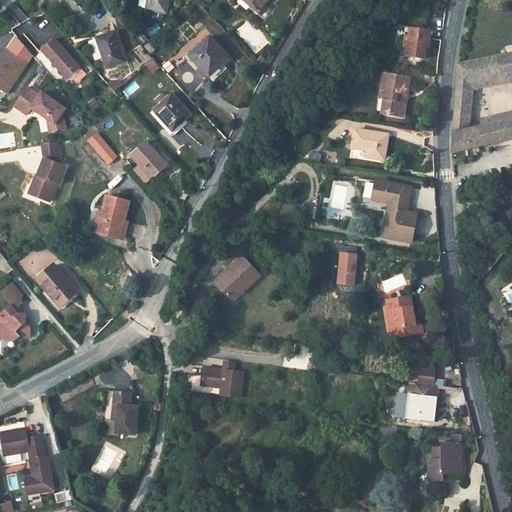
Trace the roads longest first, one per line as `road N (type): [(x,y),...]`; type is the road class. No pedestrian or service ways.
road 1 (residential): [(320,0),(161,278),(147,317),(0,402)]
road 2 (residential): [(460,0),(444,84),(443,206),(456,312),(504,511)]
road 3 (track): [(147,317),(160,392),(119,511)]
